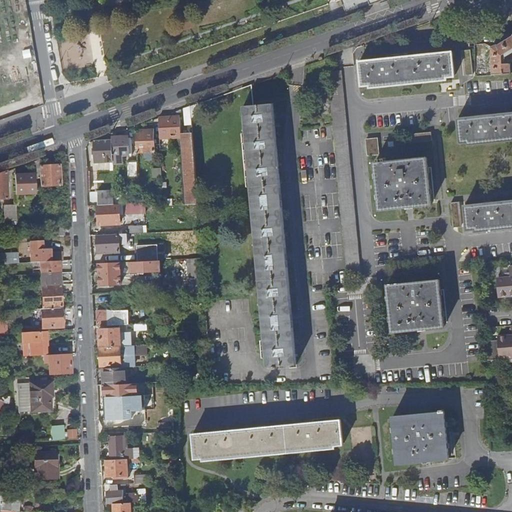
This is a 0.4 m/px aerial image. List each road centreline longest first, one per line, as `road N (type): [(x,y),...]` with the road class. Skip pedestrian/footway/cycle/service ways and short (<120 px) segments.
road 1 (residential): [(92,511),(75,129)]
road 2 (residential): [(364,227),(369,278),(355,296),(361,366),(460,357),(451,242)]
road 3 (residential): [(475,450),(471,401),(353,400),(191,418)]
road 4 (secondary): [(75,129),(344,33)]
road 5 (residential): [(428,511),(289,499),(264,511)]
road 6 (residential): [(511,97),(351,108)]
road 7 (residential): [(31,0),(56,135)]
road 8 (unknown): [(166,0),(35,15)]
